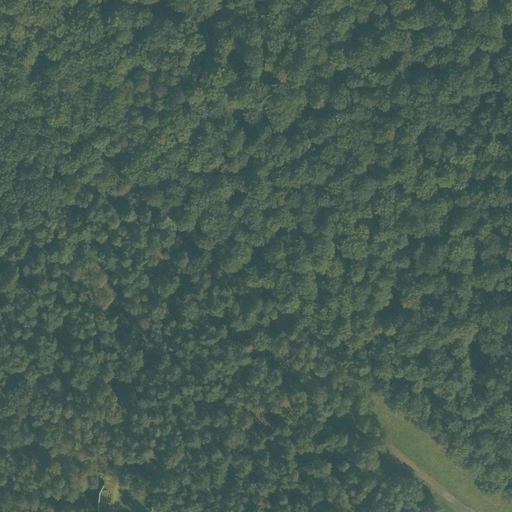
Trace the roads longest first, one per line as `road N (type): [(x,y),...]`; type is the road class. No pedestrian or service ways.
road 1 (track): [(0,235),(101,136)]
road 2 (track): [(101,136),(0,56)]
